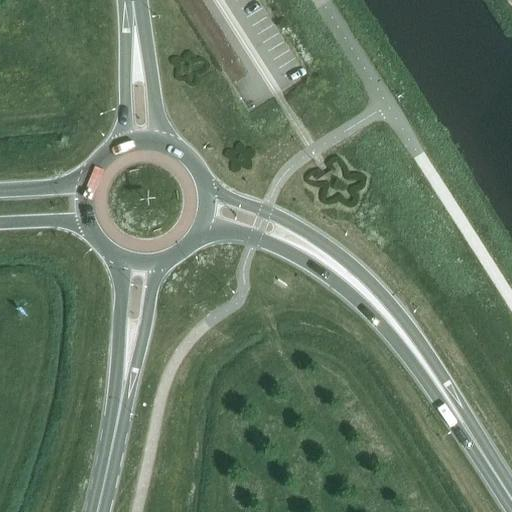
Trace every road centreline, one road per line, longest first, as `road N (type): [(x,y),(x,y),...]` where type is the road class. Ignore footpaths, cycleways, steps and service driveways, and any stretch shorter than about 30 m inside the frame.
road 1 (secondary): [(460,420),(461,407),(426,354),(353,267),(278,217),(203,184)]
road 2 (secondary): [(197,233),(248,236),(325,275),(377,322),(460,420)]
road 3 (secondary): [(96,511),(123,381)]
road 4 (secondary): [(123,381),(135,367),(165,260)]
road 5 (secondary): [(115,256),(123,381)]
road 6 (unclassified): [(166,144),(144,42),(133,26)]
road 7 (unclassified): [(133,26),(125,43),(120,145)]
